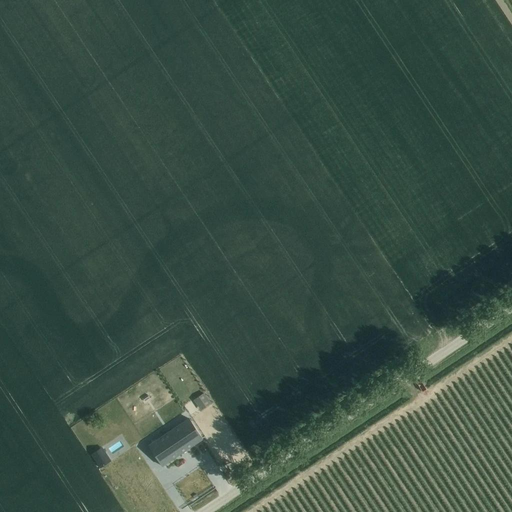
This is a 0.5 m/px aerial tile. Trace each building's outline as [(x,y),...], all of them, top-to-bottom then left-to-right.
[(204,393),(194,400),(201,411),(211,404),(204,393)] [(181,404),(187,415),(195,410),(189,399),(181,404)] [(162,466),(203,439),(190,419),(149,446),(162,466)] [(111,461),(102,448),(92,455),(101,468),(111,461)] [(135,505),(148,497),(140,484),(135,488),(120,466),(112,471),(135,505)]
